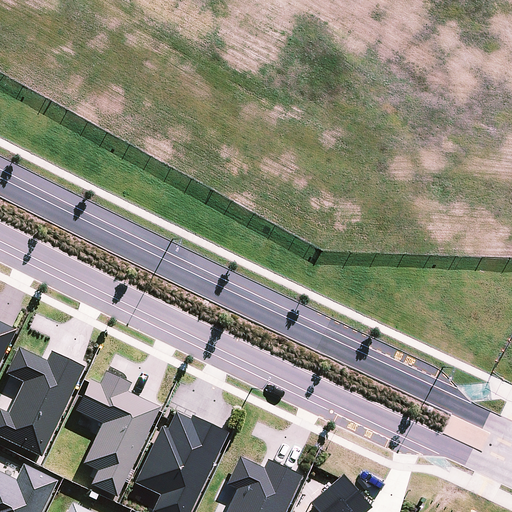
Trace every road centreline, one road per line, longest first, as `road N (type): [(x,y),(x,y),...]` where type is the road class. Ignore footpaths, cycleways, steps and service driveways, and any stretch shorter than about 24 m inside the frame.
road 1 (tertiary): [(0,182),(511,432)]
road 2 (tertiary): [(511,478),(0,235)]
